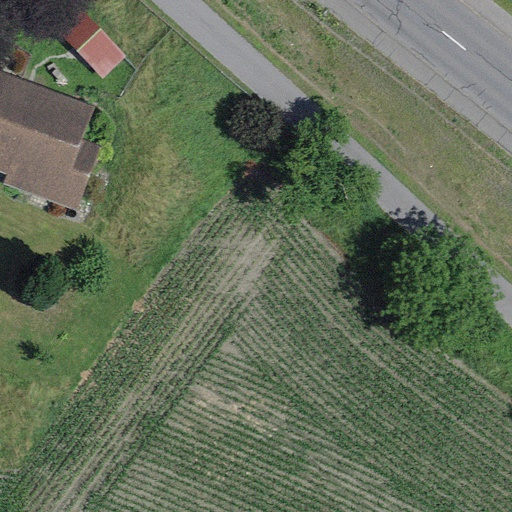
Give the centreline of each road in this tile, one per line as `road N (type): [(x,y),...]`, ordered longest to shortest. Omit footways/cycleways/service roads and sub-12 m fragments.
road 1 (unclassified): [(511,304),(177,0)]
road 2 (primary): [(408,0),(511,81)]
